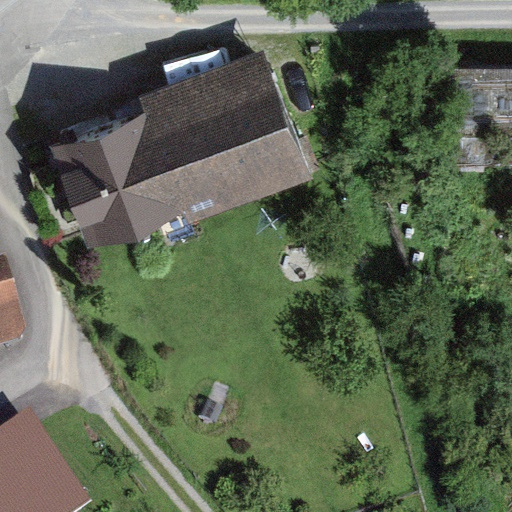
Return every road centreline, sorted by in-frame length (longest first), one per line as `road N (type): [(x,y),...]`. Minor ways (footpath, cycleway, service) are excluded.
road 1 (track): [(511,16),(176,19),(93,0)]
road 2 (track): [(66,354),(0,143)]
road 3 (track): [(200,511),(66,354)]
